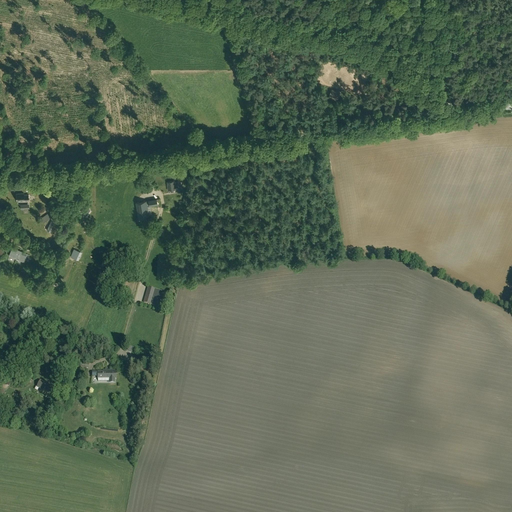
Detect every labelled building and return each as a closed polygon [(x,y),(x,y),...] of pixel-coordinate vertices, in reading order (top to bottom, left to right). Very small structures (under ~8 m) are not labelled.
[(167,182),(168,186),(167,187),(168,191),(176,189),(177,192),(182,191),(181,184),(175,186),(174,181),(167,182)] [(148,206),(149,206),(151,215),(159,214),(158,207),(161,207),(159,199),(136,203),(138,218),(140,217),(141,221),(148,219),(147,216),(149,216),(148,206)] [(20,209),(21,209),(22,212),(25,212),(25,209),(28,208),(28,204),(20,204),(20,209)] [(47,230),(51,232),(57,221),(53,219),(47,230)] [(28,261),(31,255),(23,252),(20,258),(28,261)] [(167,300),(169,294),(168,293),(148,287),(144,303),(151,305),(153,297),(165,300),(167,300)] [(110,379),(110,382),(114,382),(114,379),(116,379),(116,371),(105,371),(105,372),(98,372),(98,379),(110,379)] [(50,385),(40,381),(38,385),(41,386),(40,389),(52,394),(56,387),(50,384),(50,385)]
